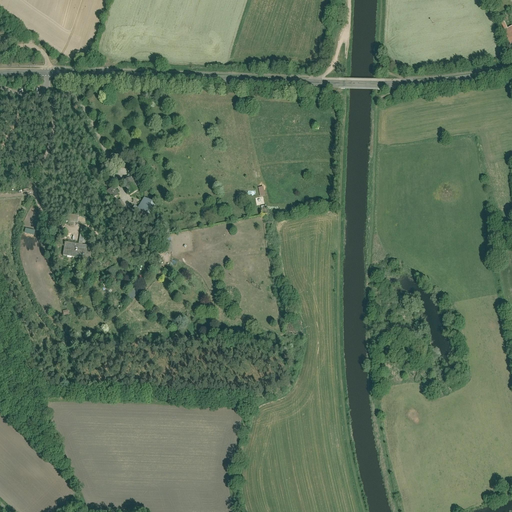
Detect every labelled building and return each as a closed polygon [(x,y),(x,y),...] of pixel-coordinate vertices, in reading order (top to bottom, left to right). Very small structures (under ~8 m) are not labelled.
[(131,178),(123,183),(130,194),(139,190),(131,178)] [(114,188),(107,192),(112,199),(119,195),(114,188)] [(156,205),(145,198),(138,209),(140,210),(149,215),(156,205)] [(79,216),(70,215),(69,222),(78,223),(79,216)] [(85,245),(87,229),(81,228),(79,245),(85,245)] [(79,245),(65,243),(63,256),(88,260),(90,246),(85,245),(79,245)] [(134,300),(140,292),(134,288),(128,295),(134,300)]
